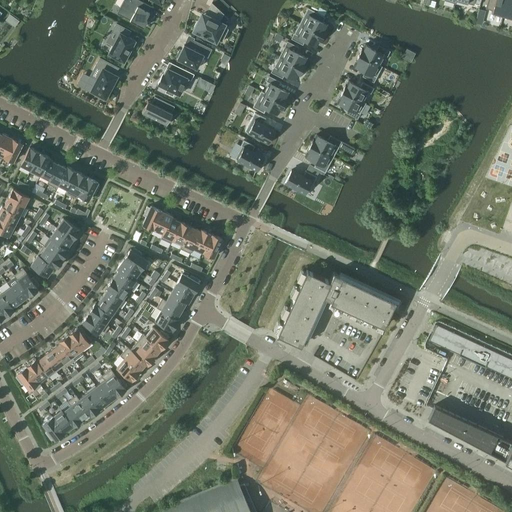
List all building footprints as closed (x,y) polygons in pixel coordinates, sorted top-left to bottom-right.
[(124,2),(118,13),(130,19),(130,20),(144,27),(147,20),(146,19),(150,12),(149,11),(152,6),(141,0),(124,0),(123,1),(124,2)] [(488,0),(486,8),(492,10),(492,12),(503,15),(507,0),(488,0)] [(511,0),(507,0),(503,15),(511,17),(511,0)] [(224,14),(215,5),(212,3),(207,13),(206,15),(205,15),(203,14),(202,14),(201,17),(199,21),(197,20),(194,27),(195,28),(194,30),(202,34),(202,35),(205,36),(205,35),(216,40),(220,32),(225,35),(228,28),(223,26),(224,24),(220,22),(221,20),(224,14)] [(300,23),(323,35),(326,28),(328,24),(326,23),(323,21),(323,20),(325,16),(308,7),(300,23)] [(320,7),(317,12),(324,15),(327,10),(320,7)] [(476,20),(476,22),(482,23),(482,22),(485,12),(479,10),(476,20)] [(124,61),(124,60),(128,53),(128,54),(131,48),(135,41),(135,40),(134,39),(128,36),(130,31),(116,23),(113,29),(119,32),(109,52),(108,53),(109,53),(123,61),(124,61)] [(300,23),(292,38),(303,44),(305,40),(305,39),(309,41),(317,45),(319,41),(319,42),(323,35),(300,23)] [(212,49),(194,40),(190,47),(184,44),(181,50),(179,49),(176,56),(178,57),(177,58),(197,68),(203,55),(208,57),(212,49)] [(307,58),(300,54),(296,52),(297,50),(299,47),(287,41),(279,56),(302,68),(306,62),(305,62),(307,58)] [(362,47),(359,54),(382,66),(379,64),(384,54),(387,56),(390,51),(379,45),(377,49),(376,50),(373,48),(365,44),(363,48),(362,47)] [(354,65),(362,69),(365,71),(365,72),(363,76),(374,82),(382,66),(359,54),(355,61),(356,61),(354,65)] [(302,68),(279,56),(271,72),(282,78),(284,74),(285,73),(289,75),(296,79),(298,75),(299,75),(302,68)] [(114,65),(100,57),(96,65),(102,69),(91,90),(96,93),(95,95),(104,99),(117,76),(110,72),(114,65)] [(165,74),(163,73),(158,83),(168,88),(166,92),(173,95),(174,91),(179,94),(187,78),(191,80),(194,74),(174,64),(171,70),(168,68),(165,74)] [(288,96),(287,96),(289,92),(278,86),(280,81),(269,75),(266,81),(270,82),(264,92),(261,90),(261,91),(284,103),(284,102),(286,98),(288,96)] [(363,101),(368,91),(371,93),(374,87),(363,81),(361,85),(360,86),(356,84),(348,80),(346,84),(343,91),(366,103),(366,102),(363,101)] [(284,103),(261,91),(253,106),(264,112),(266,108),(267,107),(270,109),(278,113),(280,109),(281,110),(284,103)] [(349,107),(348,108),(346,112),(357,118),(366,103),(343,91),(339,97),(337,101),(345,105),(349,107)] [(175,106),(155,96),(152,102),(148,100),(142,112),(167,125),(173,112),(172,112),(175,106)] [(263,123),(264,122),(266,118),(255,112),(245,131),(268,143),(275,129),(267,125),(263,123)] [(13,138),(3,133),(0,138),(0,153),(4,155),(13,138)] [(310,144),(333,156),(341,141),(330,135),(328,139),(328,140),(324,138),(316,134),(314,138),(310,144)] [(14,161),(23,143),(13,138),(4,155),(14,161)] [(253,149),(255,145),(244,139),(241,145),(242,146),(235,158),(257,170),(264,156),(256,152),(252,150),(253,149)] [(317,161),(316,162),(314,166),(325,172),(333,156),(310,144),(307,151),(305,155),(313,159),(317,161)] [(29,171),(30,171),(40,152),(30,146),(21,164),(30,169),(29,171)] [(39,176),(50,156),(40,152),(30,171),(39,176)] [(58,163),(54,161),(49,158),(50,157),(50,156),(39,176),(40,177),(41,174),(49,179),(47,183),(58,163)] [(66,167),(62,165),(58,163),(47,183),(56,188),(68,166),(67,166),(66,167)] [(56,188),(57,188),(58,186),(67,190),(66,193),(77,171),(68,166),(56,188)] [(303,175),(299,173),(292,169),(285,182),(307,194),(317,176),(306,170),(304,174),(303,175)] [(66,193),(76,198),(87,176),(77,171),(66,193)] [(76,198),(79,194),(89,199),(93,192),(95,193),(100,185),(97,183),(98,181),(87,176),(76,198)] [(26,207),(24,205),(29,196),(13,188),(8,198),(26,207)] [(2,205),(2,206),(22,216),(26,207),(8,198),(4,206),(2,205)] [(162,210),(151,205),(150,207),(147,206),(143,214),(146,216),(142,223),(153,228),(162,210)] [(22,216),(2,206),(0,209),(0,217),(15,225),(19,215),(21,216),(22,216)] [(172,215),(162,210),(153,228),(163,233),(162,235),(163,235),(172,215)] [(172,215),(163,235),(173,239),(181,221),(172,217),(172,215)] [(9,235),(15,225),(0,217),(0,233),(7,238),(9,235)] [(64,217),(57,227),(73,239),(80,229),(64,217)] [(191,226),(181,221),(173,239),(182,244),(180,248),(191,226)] [(200,230),(191,226),(180,248),(190,253),(201,228),(200,230)] [(68,249),(67,248),(73,239),(57,227),(50,236),(68,249)] [(212,233),(201,228),(190,253),(191,253),(192,249),(202,253),(212,233)] [(223,238),(212,233),(202,253),(203,254),(204,251),(214,256),(223,238)] [(44,245),(62,258),(68,249),(50,236),(50,237),(52,238),(46,246),(44,245)] [(44,245),(37,254),(56,267),(62,258),(44,245)] [(131,248),(124,258),(142,271),(143,271),(141,269),(147,260),(141,255),(142,252),(134,247),(133,249),(131,248)] [(56,267),(37,254),(38,254),(31,264),(38,269),(36,271),(44,277),(46,274),(47,275),(54,266),(56,267)] [(124,258),(118,267),(138,281),(136,280),(142,271),(124,258)] [(119,269),(113,277),(131,290),(138,281),(118,267),(117,268),(119,269)] [(29,294),(38,288),(37,286),(39,284),(33,276),(31,278),(23,268),(14,275),(29,294)] [(285,316),(282,322),(278,331),(277,333),(299,343),(301,345),(302,342),(305,336),(324,295),(327,297),(331,299),(330,301),(384,325),(388,317),(389,314),(393,305),(394,303),(396,300),(342,275),(342,276),(339,274),(333,272),(330,280),(307,269),(306,271),(301,280),(299,287),(294,296),(289,307),(285,316)] [(160,273),(155,270),(150,276),(152,277),(155,280),(160,273)] [(182,272),(177,282),(194,292),(200,282),(198,281),(199,279),(191,274),(189,276),(182,272)] [(7,282),(10,286),(21,300),(22,300),(24,298),(29,294),(14,275),(15,276),(7,282)] [(113,277),(107,286),(123,298),(129,289),(131,290),(113,277)] [(177,282),(171,291),(188,301),(194,292),(177,282)] [(14,308),(13,306),(21,300),(10,286),(2,292),(14,308)] [(108,288),(103,296),(119,307),(118,306),(123,298),(107,286),(108,288)] [(162,297),(162,298),(182,309),(186,301),(188,302),(188,301),(171,291),(166,300),(162,297)] [(14,308),(2,292),(0,293),(0,308),(5,315),(14,308)] [(95,303),(114,316),(119,307),(103,296),(97,304),(95,303)] [(182,309),(162,298),(157,307),(178,319),(177,318),(182,309)] [(95,303),(89,312),(109,326),(107,324),(114,316),(95,303)] [(157,307),(161,309),(155,319),(162,323),(160,326),(169,331),(171,328),(172,329),(178,319),(157,307)] [(89,312),(82,321),(84,322),(82,325),(90,330),(92,328),(103,335),(109,326),(89,312)] [(511,377),(511,358),(436,323),(429,339),(459,353),(458,354),(485,367),(485,366),(511,377)] [(144,333),(143,333),(161,348),(169,339),(167,338),(169,335),(161,329),(159,331),(153,326),(146,335),(144,333)] [(77,327),(69,334),(81,350),(90,343),(85,336),(87,334),(81,327),(79,328),(77,327)] [(143,333),(137,341),(154,356),(161,348),(143,333)] [(69,334),(60,340),(75,360),(72,356),(81,350),(69,334)] [(61,342),(53,348),(67,366),(75,360),(60,340),(61,342)] [(127,346),(148,364),(154,356),(137,341),(131,349),(127,346)] [(127,346),(120,355),(139,371),(146,363),(147,364),(148,364),(127,346)] [(53,348),(45,354),(57,370),(65,364),(66,366),(67,366),(53,348)] [(36,358),(35,358),(47,375),(55,369),(57,371),(57,370),(45,354),(37,360),(36,358)] [(139,371),(120,355),(124,358),(117,366),(123,372),(121,374),(128,380),(130,378),(132,379),(139,371)] [(35,358),(26,365),(41,385),(39,381),(47,375),(35,358)] [(26,365),(17,373),(18,374),(15,376),(21,384),(24,382),(32,392),(41,385),(26,365)] [(111,368),(102,375),(117,395),(126,388),(125,387),(127,385),(121,377),(119,379),(111,368)] [(104,379),(96,385),(108,401),(117,395),(102,375),(101,375),(104,379)] [(96,385),(87,392),(99,408),(108,401),(96,385)] [(76,394),(76,395),(91,414),(99,408),(87,392),(79,398),(76,394)] [(76,395),(68,401),(81,419),(89,413),(90,415),(91,414),(76,395)] [(81,419),(68,401),(67,401),(70,405),(63,410),(62,409),(61,409),(73,425),(81,419)] [(511,440),(434,404),(433,407),(428,418),(505,459),(511,462),(511,440)] [(61,409),(52,416),(64,432),(73,425),(61,409)] [(52,416),(43,423),(48,430),(45,432),(51,439),(53,438),(55,439),(64,432),(52,416)]
